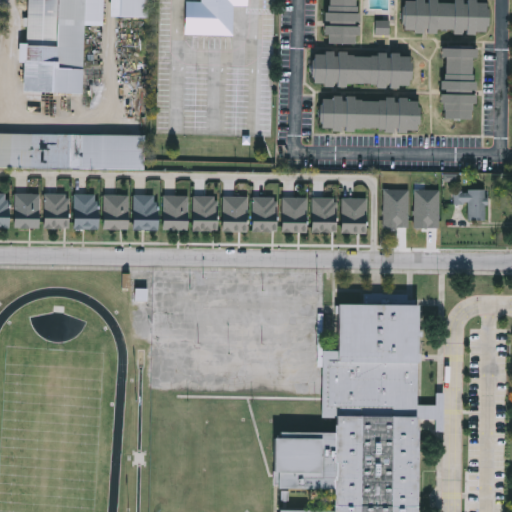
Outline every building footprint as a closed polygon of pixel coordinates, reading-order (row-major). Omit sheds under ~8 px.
[(85,25),(82,93),(24,91),(25,62),(20,62),(20,43),(27,44),(28,0),(103,0),(103,26),(85,25)] [(110,15),(110,0),(148,0),(148,16),(110,15)] [(247,0),(247,6),(233,5),(233,35),(184,34),(185,1),(201,1),(201,0),(247,0)] [(326,0),(359,0),(359,43),(326,43),(326,0)] [(403,32),(403,0),(488,0),(488,33),(403,32)] [(477,117),(442,117),(443,47),(477,48),(477,117)] [(411,53),(411,86),(313,86),(313,52),(411,53)] [(419,131),(321,129),(321,96),(420,98),(419,131)] [(144,168),(0,165),(0,131),(144,133),(144,168)] [(485,191),(485,221),(468,221),(468,205),(453,205),(453,191),(485,191)] [(57,229),(86,229),(86,197),(57,197),(57,229)] [(91,229),(121,229),(121,199),(92,198),(91,229)] [(159,199),(130,199),(130,229),(159,229),(159,199)] [(217,312),(217,294),(196,294),(196,312),(217,312)] [(249,296),(229,296),(229,313),(249,313),(249,296)] [(281,314),(281,296),(262,296),(262,314),(281,314)] [(312,296),(293,296),(293,315),(312,315),(312,296)] [(420,304),(415,511),(279,511),(279,509),(332,510),(332,489),(272,487),(273,431),(334,433),(334,417),(322,416),(323,350),(337,350),(338,302),(420,304)] [(185,338),(185,319),(166,319),(166,338),(185,338)] [(216,320),(196,320),(196,338),(216,338),(216,320)] [(248,321),(229,321),(229,337),(248,337),(248,321)] [(260,340),(280,340),(280,321),(260,321),(260,340)] [(312,322),(292,322),(292,341),(312,341),(312,322)] [(184,367),(184,347),(164,347),(164,367),(184,367)] [(196,365),(216,365),(216,348),(196,348),(196,365)] [(259,367),(279,367),(280,350),(260,349),(259,367)] [(311,368),(311,351),(291,351),(291,368),(311,368)] [(184,374),(164,374),(164,391),(184,391),(184,374)] [(215,375),(195,374),(194,393),(215,394),(215,375)] [(279,375),(259,375),(259,392),(279,392),(279,375)] [(247,394),(247,376),(228,376),(228,394),(247,394)] [(311,376),(290,376),(290,394),(311,394),(311,376)] [(183,418),(183,399),(163,399),(163,418),(183,418)] [(194,420),(215,420),(215,400),(194,400),(194,420)] [(227,420),(246,420),(246,402),(227,402),(227,420)] [(278,421),(278,402),(259,402),(259,421),(278,421)] [(290,421),(310,421),(310,402),(290,402),(290,421)]
